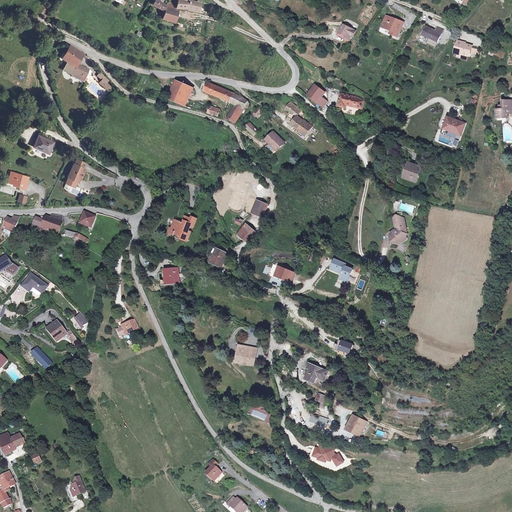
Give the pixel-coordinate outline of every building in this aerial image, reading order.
[(167,5),(158,0),(155,0),(155,2),(153,5),(165,12),(167,9),(167,5)] [(200,13),(203,3),(191,0),(188,0),(187,1),(182,0),(178,0),(176,9),(188,10),(188,11),(200,13)] [(179,17),(179,11),(167,7),(167,9),(166,11),(166,13),(163,20),(176,24),(179,17)] [(391,22),(385,20),(382,28),(391,31),(390,34),(398,38),(404,22),(397,20),(394,25),(390,23),(391,22)] [(356,31),(343,25),(339,34),(345,37),(345,38),(350,40),(351,36),(353,37),(356,31)] [(435,31),(426,27),(422,35),(437,43),(443,30),(437,27),(435,31)] [(463,43),(458,41),(455,54),(458,55),(457,57),(467,60),(468,56),(469,57),(471,52),(477,54),(479,50),(472,48),(472,46),(463,44),(463,43)] [(88,69),(77,63),(82,53),(69,45),(61,58),(67,62),(64,68),(68,70),(67,72),(71,74),(72,74),(71,75),(83,81),(85,76),(88,69)] [(506,52),(496,49),(493,56),(503,60),(506,52)] [(109,80),(105,76),(102,79),(99,82),(105,88),(108,84),(106,82),(109,80)] [(185,107),(193,87),(174,79),(166,98),(185,107)] [(234,94),(209,83),(204,81),(202,85),(204,85),(202,90),(230,102),(234,94)] [(325,93),(315,85),(307,95),(318,103),(321,99),(325,93)] [(248,101),(243,97),(234,94),(230,102),(235,104),(247,108),(249,105),(249,104),(248,101)] [(359,98),(340,94),(338,106),(343,107),(344,105),(346,105),(362,109),(364,101),(359,98)] [(323,107),(326,102),(321,99),(318,103),(323,107)] [(511,108),(511,101),(502,101),(502,106),(499,106),(499,110),(496,110),(497,119),(508,118),(508,114),(508,108),(511,108)] [(302,111),(290,103),(286,109),(291,112),(288,117),(292,120),(293,119),(294,120),(291,125),(302,133),(302,132),(306,135),(312,127),(308,124),(297,117),(302,111)] [(247,108),(235,104),(233,109),(242,113),(247,108)] [(218,117),(221,110),(211,107),(209,114),(218,117)] [(242,113),(233,109),(228,120),(236,123),(242,113)] [(465,124),(448,117),(443,129),(461,136),(465,124)] [(17,124),(14,128),(22,132),(24,127),(17,124)] [(259,131),(251,124),(247,128),(254,136),(259,131)] [(285,143),(274,133),(272,136),(271,135),(267,139),(271,142),(269,144),(266,147),(273,155),(285,143)] [(450,144),(452,136),(441,134),(440,142),(450,144)] [(33,147),(48,153),(53,143),(38,136),(33,147)] [(77,160),(74,165),(82,168),(85,164),(77,160)] [(421,168),(409,163),(408,167),(408,168),(404,178),(416,182),(421,168)] [(74,164),(67,177),(68,177),(65,183),(74,187),(77,182),(80,177),(82,172),(84,169),(82,168),(74,165),(74,164)] [(24,176),(12,172),(11,177),(10,176),(8,182),(17,185),(16,186),(24,189),(27,179),(23,177),(24,176)] [(24,203),(26,197),(19,194),(17,201),(24,203)] [(263,218),(268,205),(257,200),(252,213),(263,218)] [(91,229),(96,217),(84,212),(80,224),(91,229)] [(46,216),(44,220),(41,228),(44,230),(57,234),(62,221),(63,217),(62,216),(57,216),(56,216),(55,219),(51,218),(46,216)] [(406,239),(405,236),(407,235),(404,219),(396,216),(394,218),(396,228),(399,229),(400,231),(398,232),(395,230),(390,234),(392,242),(397,243),(400,241),(403,242),(406,239)] [(189,230),(190,227),(193,228),(197,219),(192,217),(191,219),(186,217),(183,224),(180,223),(181,222),(175,220),(172,228),(170,228),(168,233),(172,235),(173,236),(174,234),(181,237),(180,239),(187,241),(191,231),(189,230)] [(8,218),(4,229),(13,233),(18,222),(13,220),(8,218)] [(41,228),(44,220),(37,218),(35,226),(41,228)] [(41,237),(44,230),(41,228),(35,226),(33,225),(30,233),(41,237)] [(245,225),(238,235),(246,242),(249,238),(250,239),(252,236),(254,233),(251,230),(245,225)] [(85,247),(89,241),(78,234),(75,240),(79,243),(85,247)] [(221,268),(227,254),(215,248),(208,262),(214,264),(221,268)] [(313,261),(316,254),(312,251),(308,259),(313,261)] [(3,259),(0,260),(0,270),(3,267),(5,270),(2,274),(12,280),(20,268),(10,262),(6,256),(3,259)] [(348,282),(353,270),(346,267),(347,264),(335,259),(331,269),(342,274),(340,279),(348,282)] [(288,280),(291,272),(279,267),(275,276),(287,282),(288,280)] [(180,283),(178,268),(165,269),(167,285),(180,283)] [(48,286),(31,274),(22,286),(30,292),(33,287),(42,294),(48,286)] [(83,325),(89,322),(80,312),(75,316),(74,318),(82,329),(83,325)] [(130,322),(122,326),(126,335),(139,330),(134,319),(130,321),(130,322)] [(66,332),(57,320),(47,328),(57,341),(67,333),(66,332)] [(76,338),(72,333),(69,336),(68,337),(71,341),(76,338)] [(350,354),(352,350),(353,350),(355,346),(340,341),(339,345),(336,344),(334,350),(340,352),(340,350),(350,354)] [(254,367),(258,347),(237,344),(233,363),(254,367)] [(30,352),(45,369),(53,362),(37,346),(30,352)] [(324,381),(329,371),(308,362),(305,368),(308,369),(303,379),(313,383),(316,378),(324,381)] [(324,403),(326,398),(318,395),(316,400),(319,401),(324,403)] [(316,427),(325,430),(329,419),(312,413),(309,421),(317,425),(316,427)] [(361,435),(367,423),(353,416),(346,430),(360,437),(361,435)] [(376,434),(386,438),(388,433),(377,430),(376,434)] [(0,444),(5,454),(16,448),(25,443),(20,435),(11,439),(8,434),(0,437),(0,439),(2,443),(0,444)] [(315,450),(314,455),(319,457),(319,459),(325,461),(327,461),(329,460),(331,459),(333,458),(337,466),(344,462),(339,454),(336,456),(335,454),(332,453),(333,450),(326,448),(326,447),(320,445),(319,449),(320,450),(319,452),(315,450)] [(38,454),(32,457),(35,464),(41,461),(38,454)] [(213,481),(221,472),(216,467),(219,464),(213,460),(208,465),(211,468),(206,474),(213,481)] [(0,477),(0,481),(3,488),(0,489),(0,494),(5,502),(7,501),(10,506),(12,505),(11,499),(9,499),(6,493),(10,490),(8,486),(15,483),(10,472),(0,477)] [(217,483),(225,475),(222,473),(215,481),(217,483)] [(85,492),(79,478),(76,479),(74,483),(75,485),(73,486),(71,490),(75,492),(77,496),(85,492)] [(238,511),(243,511),(248,508),(238,499),(237,500),(234,497),(227,504),(230,507),(231,506),(237,511),(238,511)]
